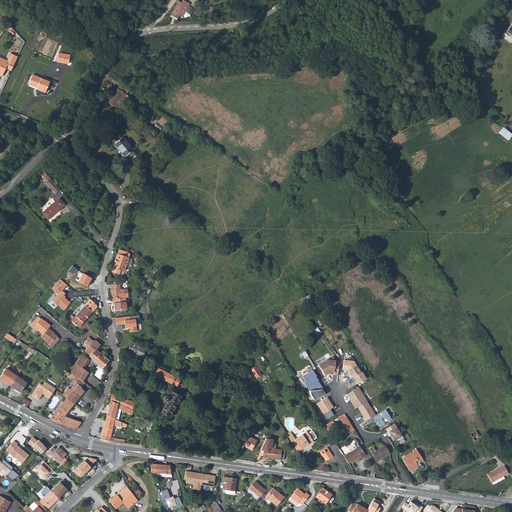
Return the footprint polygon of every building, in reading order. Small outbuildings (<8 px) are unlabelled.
[(184,5),(179,2),(171,15),(174,17),(179,9),(181,11),(185,5),(184,5)] [(6,61),(0,58),(0,75),(2,70),(5,71),(6,69),(11,72),(18,57),(10,54),(6,61)] [(50,82),(42,78),(40,81),(31,77),(28,85),(35,88),(35,87),(37,88),(37,89),(36,90),(45,94),(50,82)] [(125,94),(128,90),(119,83),(116,87),(125,94)] [(116,87),(106,101),(116,107),(125,94),(116,87)] [(129,97),(125,94),(116,107),(119,110),(129,97)] [(140,99),(133,94),(130,98),(138,103),(140,99)] [(506,140),(511,134),(501,127),(497,133),(506,140)] [(165,135),(161,132),(158,136),(165,140),(167,137),(165,135)] [(140,152),(136,148),(133,150),(122,137),(114,144),(125,157),(129,154),(133,158),(140,152)] [(55,193),(59,190),(49,179),(46,182),(55,193)] [(64,205),(58,198),(41,212),(47,219),(54,213),(53,212),(56,209),(57,210),(64,205)] [(127,253),(119,250),(118,254),(116,254),(112,268),(113,268),(112,272),(119,274),(120,274),(122,274),(123,271),(125,272),(130,255),(127,253)] [(77,273),(72,269),(67,275),(72,279),(77,273)] [(84,273),(80,282),(87,286),(92,278),(84,273)] [(60,279),(52,289),(59,294),(53,301),(58,305),(59,304),(65,309),(71,302),(66,298),(66,297),(65,295),(66,294),(62,291),(67,285),(60,279)] [(118,284),(111,285),(111,290),(110,290),(112,300),(124,298),(128,298),(126,289),(119,290),(118,284)] [(92,299),(91,298),(81,309),(78,306),(68,317),(70,319),(79,327),(96,307),(96,304),(91,300),(92,299)] [(112,300),(112,301),(112,305),(114,304),(115,311),(126,309),(124,298),(112,300)] [(129,315),(115,319),(117,326),(125,324),(126,327),(130,326),(131,331),(138,329),(135,318),(130,319),(129,315)] [(38,316),(30,325),(34,327),(43,334),(48,328),(50,325),(45,321),(44,321),(41,318),(41,319),(38,316)] [(54,333),(48,328),(43,334),(41,337),(49,344),(49,345),(52,347),(59,339),(56,336),(57,336),(54,333)] [(10,342),(13,344),(16,339),(14,338),(7,334),(5,337),(11,340),(10,342)] [(83,343),(87,346),(92,341),(88,338),(83,343)] [(84,350),(90,355),(94,349),(96,350),(100,345),(95,341),(93,341),(92,341),(87,346),(84,350)] [(131,342),(126,354),(141,360),(143,356),(146,348),(131,342)] [(89,356),(94,360),(100,354),(96,350),(94,349),(90,355),(89,356)] [(93,361),(102,368),(109,360),(100,354),(94,360),(93,361)] [(82,355),(76,364),(82,368),(88,359),(82,355)] [(332,356),(318,365),(324,375),(329,372),(333,372),(333,375),(337,375),(339,363),(335,363),(335,361),(332,356)] [(353,361),(343,360),(342,370),(347,371),(349,374),(346,375),(349,379),(360,372),(353,361)] [(86,375),(88,372),(82,368),(76,364),(74,366),(86,375)] [(259,364),(251,368),(256,377),(264,373),(259,364)] [(74,366),(69,373),(70,373),(82,381),(83,379),(86,375),(74,366)] [(180,379),(174,376),(157,367),(153,375),(176,386),(180,379)] [(0,375),(0,377),(11,384),(17,375),(5,368),(0,375)] [(307,374),(302,377),(305,381),(303,383),(306,388),(307,387),(308,387),(308,391),(310,391),(310,394),(314,401),(325,394),(324,389),(319,390),(319,383),(317,381),(318,380),(315,376),(312,370),(307,373),(307,374)] [(360,372),(349,379),(347,381),(349,384),(354,381),(356,384),(365,378),(361,372),(360,372)] [(67,389),(63,395),(66,397),(74,403),(84,390),(80,388),(84,382),(82,381),(70,373),(68,376),(73,379),(73,378),(76,380),(69,390),(67,389)] [(27,382),(17,375),(11,384),(21,391),(27,382)] [(45,395),(48,398),(55,389),(55,388),(44,381),(42,384),(39,382),(31,395),(37,399),(42,393),(45,395)] [(358,388),(346,395),(348,398),(349,398),(351,401),(350,401),(353,405),(354,405),(356,408),(357,407),(359,411),(360,411),(362,414),(361,414),(363,417),(362,418),(364,422),(371,417),(375,415),(366,401),(358,388)] [(181,396),(172,392),(169,397),(166,396),(164,396),(163,398),(164,400),(167,401),(160,412),(161,413),(168,417),(169,417),(181,396)] [(118,404),(120,397),(112,394),(110,401),(118,404)] [(66,397),(49,420),(76,429),(81,422),(65,416),(66,415),(65,415),(74,403),(66,397)] [(136,404),(120,397),(118,404),(133,410),(136,404)] [(326,397),(316,404),(326,420),(333,416),(330,410),(333,408),(326,397)] [(110,401),(106,416),(114,419),(118,421),(121,410),(131,414),(133,410),(118,404),(110,401)] [(375,415),(371,417),(374,421),(376,420),(380,427),(384,424),(382,421),(386,419),(388,422),(391,420),(385,409),(375,415)] [(106,416),(101,439),(109,441),(112,426),(120,427),(121,422),(118,421),(114,419),(106,416)] [(341,421),(348,433),(353,429),(346,418),(341,421)] [(330,431),(337,427),(333,420),(326,424),(330,431)] [(394,423),(385,429),(389,435),(390,434),(394,440),(397,439),(398,441),(403,437),(394,423)] [(306,432),(291,441),(297,451),(300,450),(299,449),(307,444),(308,444),(313,442),(312,440),(315,438),(316,437),(312,431),(311,431),(307,433),(306,432)] [(480,439),(475,432),(470,436),(474,442),(480,439)] [(257,441),(244,434),(242,439),(237,448),(240,450),(243,445),(252,450),(257,441)] [(48,448),(39,440),(38,441),(33,437),(28,443),(33,447),(34,446),(41,454),(48,448)] [(273,439),(266,438),(261,450),(264,450),(263,457),(284,460),(285,450),(272,449),(273,439)] [(15,440),(7,448),(22,463),(30,455),(18,444),(19,443),(15,440)] [(349,452),(343,456),(348,463),(357,458),(359,456),(360,458),(365,455),(359,446),(356,448),(353,444),(347,448),(349,452)] [(370,449),(377,461),(389,454),(384,446),(375,451),(372,447),(370,449)] [(53,447),(48,452),(59,463),(65,457),(67,455),(59,447),(56,450),(53,447)] [(327,447),(320,451),(326,460),(332,456),(327,447)] [(419,462),(423,460),(416,449),(402,458),(410,470),(418,465),(415,462),(418,460),(419,462)] [(65,457),(59,463),(61,466),(67,460),(65,457)] [(0,471),(6,476),(11,470),(0,460),(0,471)] [(76,472),(79,475),(82,476),(84,473),(84,474),(91,467),(90,466),(86,461),(85,460),(78,467),(76,469),(76,472)] [(44,461),(36,470),(45,479),(53,471),(44,461)] [(161,476),(171,477),(170,465),(151,464),(151,472),(161,473),(161,476)] [(503,466),(487,475),(491,483),(492,482),(493,485),(504,478),(503,476),(508,473),(503,466)] [(200,490),(201,485),(203,474),(185,471),(184,479),(186,480),(186,483),(193,485),(193,489),(200,490)] [(201,485),(213,487),(215,476),(203,474),(201,485)] [(223,484),(223,490),(225,490),(235,491),(236,478),(224,477),(223,482),(225,482),(225,484),(223,484)] [(17,483),(14,480),(4,490),(7,493),(17,483)] [(67,489),(70,487),(63,480),(61,482),(67,489)] [(259,497),(260,497),(261,496),(265,491),(266,490),(254,481),(249,488),(249,489),(259,497)] [(60,482),(51,491),(58,498),(68,489),(67,489),(61,482),(60,482)] [(113,497),(109,500),(115,509),(123,503),(127,509),(137,501),(126,487),(120,492),(116,495),(117,495),(113,498),(113,497)] [(332,495),(322,487),(311,503),(314,505),(318,499),(326,504),(332,495)] [(47,510),(58,498),(51,491),(48,488),(42,494),(45,496),(39,502),(47,510)] [(284,497),(273,488),(268,494),(265,491),(261,496),(263,498),(265,496),(277,506),(284,497)] [(305,494),(298,488),(291,496),(298,502),(300,500),(303,503),(309,496),(306,493),(305,494)] [(158,492),(161,501),(165,500),(169,508),(172,506),(173,509),(183,505),(179,497),(174,498),(173,496),(170,497),(167,489),(158,492)] [(257,499),(259,497),(249,489),(247,491),(257,499)] [(245,493),(242,490),(235,498),(236,498),(238,500),(245,493)] [(11,502),(0,495),(0,511),(4,511),(5,510),(6,510),(11,502)] [(295,505),(298,502),(291,496),(288,499),(295,505)] [(44,511),(47,510),(39,502),(38,501),(35,503),(34,502),(29,507),(26,505),(22,509),(25,511),(44,511)] [(357,504),(353,501),(351,505),(349,508),(348,509),(352,511),(365,511),(367,509),(363,507),(363,508),(361,506),(357,503),(357,504)] [(406,502),(402,507),(409,511),(420,511),(424,507),(417,502),(416,504),(413,501),(410,505),(406,502)] [(216,502),(210,506),(214,511),(218,511),(221,510),(216,502)] [(382,511),(385,508),(377,503),(376,504),(375,503),(371,510),(373,511),(382,511)]
